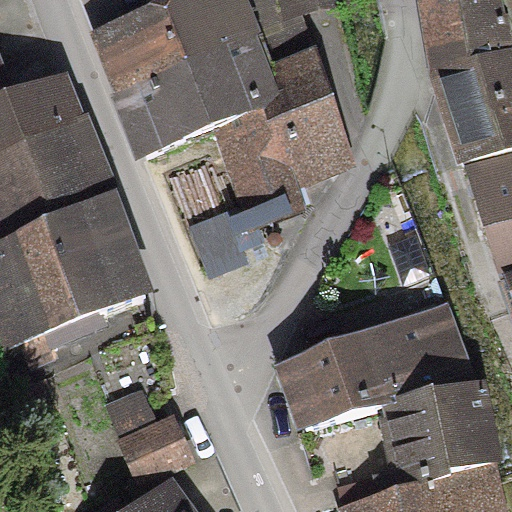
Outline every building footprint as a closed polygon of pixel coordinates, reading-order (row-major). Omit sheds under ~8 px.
[(161,0),(166,11),(91,41),(137,165),(210,141),(249,233),(302,212),(295,191),(356,166),(305,20),(353,14),(350,0),(161,0)] [(452,0),(418,10),(511,322),(511,39),(500,0),(452,0)] [(0,359),(132,310),(51,86),(0,102),(0,359)] [(451,317),(282,374),(305,434),(381,411),(398,487),(498,460),(474,381),(451,317)] [(108,449),(126,493),(175,473),(157,430),(108,449)] [(511,511),(511,507),(498,460),(398,487),(339,509),(340,511),(511,511)]
